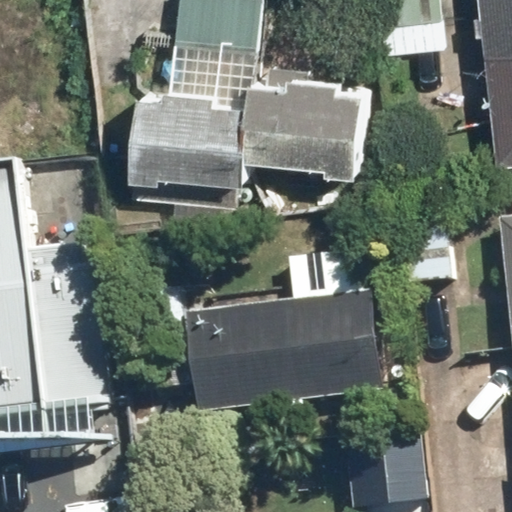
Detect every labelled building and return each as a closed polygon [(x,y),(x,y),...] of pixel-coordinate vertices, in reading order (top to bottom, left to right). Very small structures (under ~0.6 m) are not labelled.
[(98,0),(99,73),(181,73),(181,0),(98,0)] [(266,0),(188,0),(185,42),(262,50),(266,0)] [(443,0),(342,0),(346,52),(448,43),(443,0)] [(511,0),(485,0),(504,159),(511,158),(511,0)] [(173,91),(147,89),(140,172),(172,175),(172,169),(255,175),(257,153),(334,159),(334,166),(365,169),(372,84),(346,82),(347,72),(299,68),(298,77),(260,74),(258,97),(225,94),(225,86),(174,82),(173,91)] [(0,411),(128,396),(98,158),(0,166),(0,411)] [(452,196),(404,200),(412,283),(459,279),(452,196)] [(511,217),(502,218),(511,302),(511,217)] [(298,300),(195,312),(206,414),(390,393),(378,291),(370,292),(366,250),(294,259),(298,300)] [(187,286),(135,292),(146,391),(198,385),(187,286)] [(421,426),(348,435),(357,503),(429,494),(421,426)]
